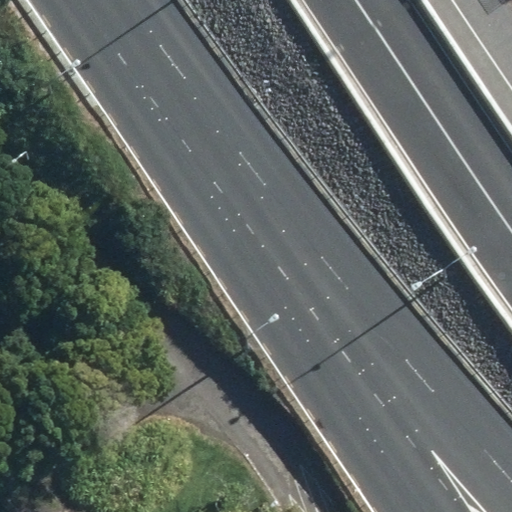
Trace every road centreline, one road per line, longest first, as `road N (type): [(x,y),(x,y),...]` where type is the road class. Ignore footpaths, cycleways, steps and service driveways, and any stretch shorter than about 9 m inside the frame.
road 1 (primary): [(110,0),(319,295)]
road 2 (primary): [(319,295),(511,480)]
road 3 (primary): [(434,511),(319,295)]
